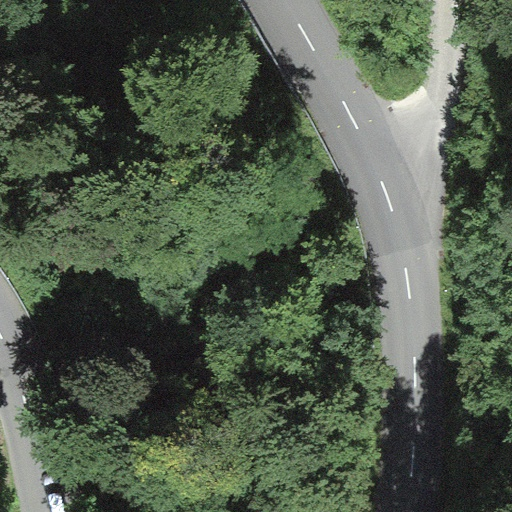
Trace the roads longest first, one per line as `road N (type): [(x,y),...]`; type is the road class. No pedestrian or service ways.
road 1 (tertiary): [(409,511),(418,386),(410,269),(378,168),(284,0)]
road 2 (track): [(452,0),(456,72),(422,142),(378,168)]
road 3 (tertiary): [(0,346),(39,431),(55,511)]
